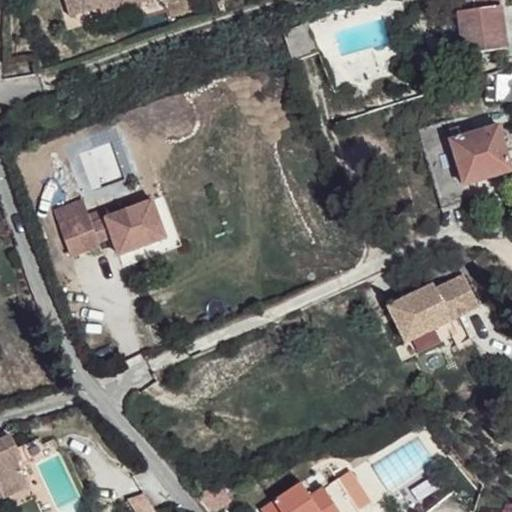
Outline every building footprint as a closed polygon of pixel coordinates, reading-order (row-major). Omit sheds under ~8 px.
[(64,0),(69,16),(100,7),(101,13),(135,3),(134,0),(64,0)] [(460,0),(461,12),(478,10),(476,0),(460,0)] [(466,54),(509,49),(503,7),(500,7),(499,0),(476,0),(478,10),(461,12),(466,54)] [(290,38),(296,58),(313,54),(323,50),(319,38),(303,44),(301,35),(290,38)] [(316,59),(303,63),(305,70),(315,97),(340,89),(328,53),(316,59)] [(487,88),(486,102),(495,101),(495,90),(487,88)] [(443,209),(469,201),(466,186),(451,141),(445,122),(419,131),(443,209)] [(511,167),(499,125),(451,141),(466,186),(511,171),(511,167)] [(114,249),(167,231),(153,190),(88,211),(84,196),(51,207),(66,254),(111,240),(114,249)] [(463,264),(385,300),(402,337),(480,302),(463,264)] [(0,490),(2,496),(28,483),(20,465),(29,460),(22,444),(16,447),(10,433),(0,437),(0,490)] [(352,472),(339,481),(359,511),(361,511),(373,505),(352,472)] [(304,485),(263,511),(357,511),(359,511),(339,481),(338,478),(311,496),(304,485)]
